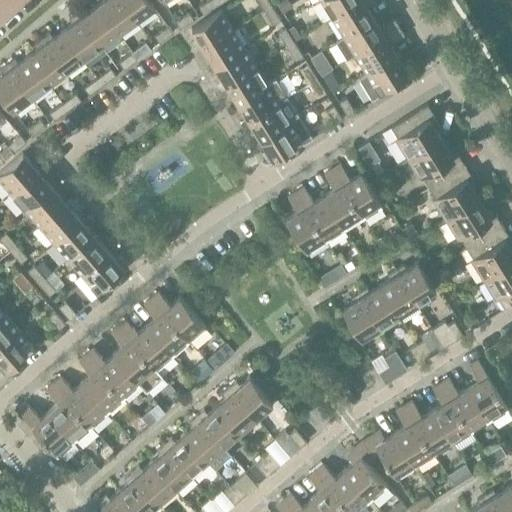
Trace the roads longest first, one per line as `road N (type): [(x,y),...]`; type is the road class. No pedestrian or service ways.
road 1 (residential): [(265,183),(195,65),(63,158),(151,265)]
road 2 (residential): [(245,511),(346,422),(511,317)]
road 3 (residential): [(265,183),(454,67)]
road 4 (residential): [(0,403),(151,265)]
road 5 (residential): [(151,265),(265,183)]
